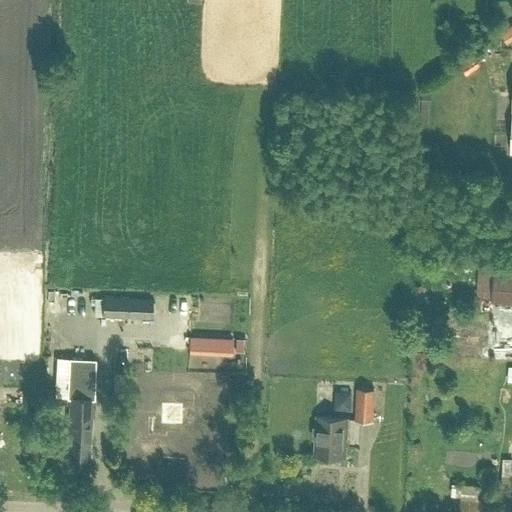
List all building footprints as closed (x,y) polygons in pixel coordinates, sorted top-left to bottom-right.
[(511,11),(511,0),(494,0),(496,13),(511,11)] [(0,270),(0,300),(1,301),(0,328),(0,353),(29,354),(33,272),(0,270)] [(469,310),(500,314),(502,299),(486,297),(488,284),(473,282),(469,310)] [(104,296),(103,314),(151,317),(152,298),(104,296)] [(68,356),(66,397),(68,397),(66,437),(47,436),(46,452),(66,453),(66,454),(88,455),(91,398),(93,398),(95,357),(68,356)] [(372,419),(373,399),(388,400),(389,383),(374,382),(374,387),(357,386),(355,419),(372,419)] [(313,454),(346,456),(348,416),(315,414),(315,425),(313,425),(312,438),(314,438),(313,454)] [(458,440),(456,451),(483,455),(485,444),(458,440)] [(511,488),(511,458),(502,458),(500,493),(511,494),(511,488)] [(494,511),(496,500),(489,499),(471,497),(471,491),(462,490),(462,497),(459,497),(458,511),(494,511)]
